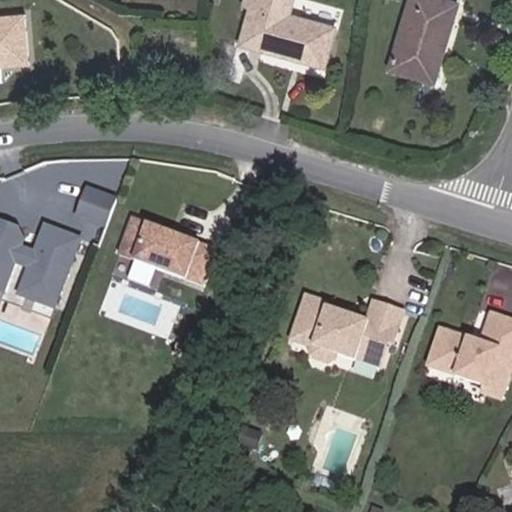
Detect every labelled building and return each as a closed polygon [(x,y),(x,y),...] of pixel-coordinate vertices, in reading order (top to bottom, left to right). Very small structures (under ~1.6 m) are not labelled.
[(273,0),(258,0),(260,0),(244,43),(325,69),(340,25),(272,6),(273,0)] [(463,4),(451,0),(415,0),(393,71),(428,83),(440,53),(447,55),(464,10),(461,9),(463,4)] [(0,21),(0,72),(32,71),(29,20),(0,22),(0,21)] [(110,228),(121,197),(90,186),(80,218),(110,228)] [(19,227),(0,219),(0,294),(7,298),(19,269),(24,271),(14,295),(57,312),(87,238),(44,220),(32,251),(22,247),(25,241),(19,227)] [(214,262),(130,229),(123,248),(137,254),(130,272),(200,299),(214,262)] [(130,272),(137,254),(123,248),(116,265),(130,272)] [(329,305),(330,302),(309,294),(294,335),(315,343),(314,346),(314,350),(316,354),(331,358),(336,351),(356,357),(357,354),(380,362),(389,337),(395,339),(405,311),(378,302),(371,320),(329,305)] [(468,343),(469,337),(442,329),(428,370),(446,376),(444,380),(474,392),(475,388),(498,397),(509,368),(511,368),(511,366),(511,317),(495,311),(482,346),(468,343)] [(251,447),(257,431),(241,426),(236,441),(251,447)]
